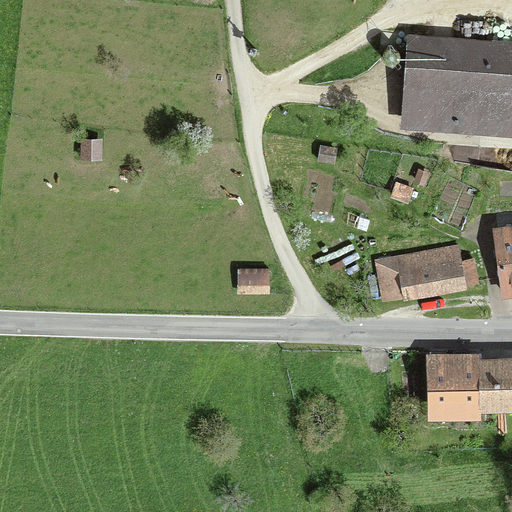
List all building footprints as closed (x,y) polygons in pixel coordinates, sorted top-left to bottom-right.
[(511,42),(408,35),(402,122),(511,130),(511,42)] [(100,140),(81,138),(79,154),(99,155),(100,140)] [(334,148),(320,145),(317,157),(331,160),(334,148)] [(418,168),(414,179),(422,182),(426,171),(418,168)] [(395,183),(392,193),(406,198),(410,188),(395,183)] [(511,217),(486,220),(494,294),(511,292),(511,217)] [(458,247),(375,261),(382,301),(465,287),(458,247)] [(269,270),(237,270),(237,292),(268,294),(269,270)] [(511,354),(430,355),(430,404),(511,404),(511,354)]
